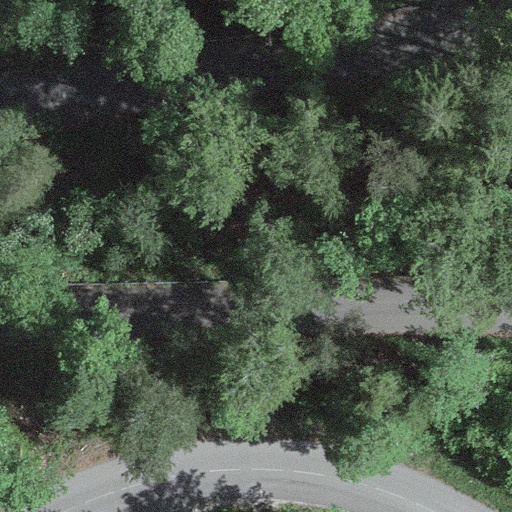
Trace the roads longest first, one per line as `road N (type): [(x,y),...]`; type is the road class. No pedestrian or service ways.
road 1 (secondary): [(0,102),(511,21)]
road 2 (secondary): [(511,302),(0,302)]
road 3 (secondary): [(71,511),(162,482),(248,469),(342,478),(417,511)]
